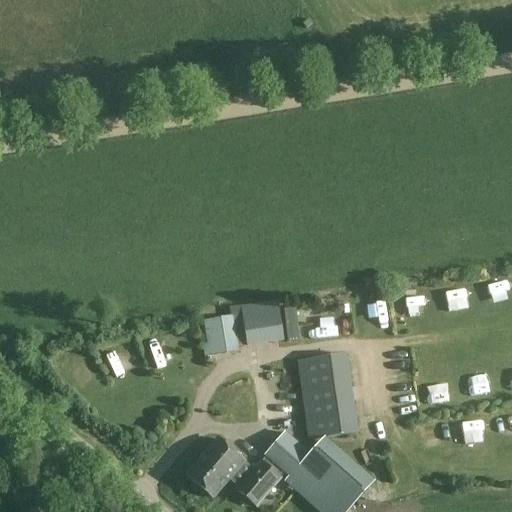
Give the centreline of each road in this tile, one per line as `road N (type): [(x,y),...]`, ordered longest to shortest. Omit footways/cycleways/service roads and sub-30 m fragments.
road 1 (unclassified): [(0,144),(511,64)]
road 2 (unclassified): [(155,511),(0,385)]
